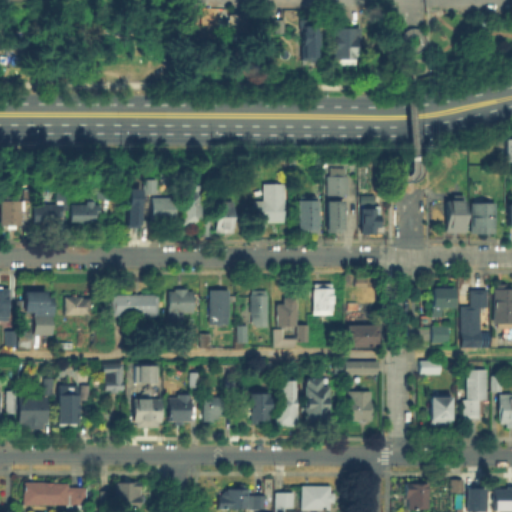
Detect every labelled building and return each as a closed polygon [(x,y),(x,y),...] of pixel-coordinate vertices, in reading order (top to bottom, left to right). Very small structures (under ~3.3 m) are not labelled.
[(225,29),(238,29),(238,13),(225,13),(225,29)] [(299,59),(315,59),(314,21),(298,21),(299,59)] [(358,30),(358,41),(353,41),(353,65),(332,64),(332,30),(358,30)] [(511,160),(511,137),(502,137),(502,160),(511,160)] [(328,177),(348,177),(348,195),(328,195),(328,177)] [(140,192),(140,179),(153,179),(153,192),(140,192)] [(97,184),(111,185),(111,199),(97,199),(97,184)] [(254,209),(254,201),(264,201),(264,185),(283,185),(283,221),(256,221),(256,209),(254,209)] [(135,226),(122,226),(122,187),(135,187),(135,226)] [(181,192),(186,192),(186,187),(198,187),(198,225),(181,224),(181,192)] [(35,206),(55,206),(56,188),(68,188),(68,210),(61,210),(61,217),(57,217),(57,227),(35,227),(35,206)] [(361,196),(376,196),(376,208),(378,208),(378,226),(382,226),(382,234),(363,234),(361,196)] [(150,198),(172,198),(172,222),(150,222),(150,198)] [(299,200),(317,200),(317,229),(299,229),(299,200)] [(511,227),(511,201),(504,202),(503,227),(511,227)] [(2,202),(22,202),(22,223),(14,227),(2,227),(2,202)] [(217,202),(232,202),(232,232),(217,232),(217,202)] [(342,202),(342,230),(328,230),(328,202),(342,202)] [(446,202),(463,202),(463,233),(446,233),(446,202)] [(98,205),(98,217),(92,217),(92,226),(71,226),(71,205),(98,205)] [(470,205),(494,205),(493,233),(470,233),(470,205)] [(212,219),(210,221),(210,236),(201,236),(201,235),(202,233),(202,219),(212,219)] [(495,284),(505,283),(506,291),(511,291),(511,328),(495,328),(495,296),(494,296),(494,295),(493,295),(492,283),(495,284)] [(314,285),(332,285),(331,315),(314,314),(314,285)] [(431,286),(453,289),(453,307),(450,307),(450,308),(439,308),(439,314),(430,313),(431,286)] [(169,291),(192,291),(191,313),(181,313),(181,319),(169,319),(169,291)] [(468,302),(468,291),(484,291),(483,321),(482,321),(482,338),(461,338),(461,302),(468,302)] [(227,292),(227,325),(210,325),(210,292),(227,292)] [(251,306),(251,292),(267,292),(266,326),(252,326),(252,306),(251,306)] [(25,312),(26,294),(44,294),(44,301),(51,301),(51,335),(35,335),(35,312),(25,312)] [(112,295),(159,295),(159,316),(112,316),(112,295)] [(65,296),(90,298),(89,316),(65,314),(65,296)] [(278,304),(286,304),(286,300),(295,300),(295,326),(278,326),(278,304)] [(432,323),(448,323),(448,342),(432,342),(432,323)] [(100,325),(99,332),(105,332),(105,352),(92,351),(92,325),(100,325)] [(298,326),(307,326),(307,341),(298,341),(298,326)] [(377,327),(377,346),(348,346),(348,326),(377,327)] [(247,327),(247,342),(237,342),(237,327),(247,327)] [(2,344),(12,344),(12,329),(2,329),(2,344)] [(186,329),(196,330),(196,345),(186,345),(186,329)] [(283,330),(283,338),(294,338),(294,347),(274,347),(274,330),(283,330)] [(16,341),(15,348),(6,348),(6,332),(15,332),(15,341),(16,341)] [(19,348),(19,332),(31,332),(31,348),(19,348)] [(211,333),(211,348),(199,348),(199,333),(211,333)] [(438,361),(438,374),(420,374),(420,361),(438,361)] [(375,363),(375,374),(343,374),(343,377),(335,377),(335,363),(375,363)] [(104,365),(122,365),(122,391),(104,391),(104,365)] [(138,367),(154,367),(154,382),(138,382),(138,367)] [(467,399),(467,371),(485,371),(485,401),(479,401),(479,417),(463,417),(463,399),(467,399)] [(199,373),(198,387),(190,387),(190,373),(199,373)] [(499,377),(499,390),(491,390),(491,377),(499,377)] [(44,380),(52,380),(52,395),(44,395),(44,380)] [(234,380),(234,393),(225,393),(225,380),(234,380)] [(321,380),(321,387),(327,387),(327,425),(306,425),(306,380),(321,380)] [(278,385),(285,385),(286,382),(297,383),(296,426),(276,425),(278,385)] [(89,390),(89,400),(80,400),(80,385),(88,385),(89,390)] [(7,392),(16,392),(16,413),(7,413),(7,392)] [(58,394),(72,395),(72,393),(77,393),(77,426),(58,426),(58,394)] [(349,393),(369,393),(369,421),(349,421),(349,393)] [(250,396),(268,395),(267,420),(250,420),(250,396)] [(168,397),(188,397),(188,423),(179,423),(179,422),(168,422),(168,397)] [(504,423),(499,423),(499,397),(511,397),(511,426),(504,426),(504,423)] [(20,398),(46,398),(46,427),(20,427),(20,398)] [(203,398),(226,398),(226,416),(219,416),(219,421),(203,420),(203,398)] [(432,398),(450,398),(450,419),(431,419),(432,398)] [(134,416),(134,400),(159,400),(158,427),(134,427),(134,416)] [(460,477),(460,491),(447,491),(447,477),(460,477)] [(118,507),(118,494),(115,494),(115,483),(139,483),(139,507),(118,507)] [(66,505),(23,505),(23,484),(68,484),(68,487),(85,487),(84,511),(66,511),(66,505)] [(405,495),(405,485),(427,485),(427,509),(407,508),(407,495),(405,495)] [(330,487),(330,497),(333,497),(333,503),(329,503),(329,509),(301,509),(301,486),(330,487)] [(463,486),(483,486),(482,510),(463,510),(463,486)] [(219,498),(219,496),(227,488),(249,489),(250,496),(264,496),(264,508),(219,508),(219,498)] [(494,490),(511,490),(511,510),(494,510),(494,490)] [(109,492),(109,503),(100,503),(100,492),(109,492)] [(275,494),(292,494),(292,508),(275,508),(275,494)]
